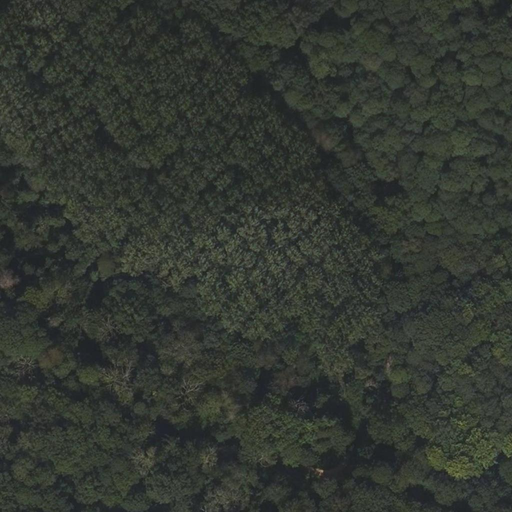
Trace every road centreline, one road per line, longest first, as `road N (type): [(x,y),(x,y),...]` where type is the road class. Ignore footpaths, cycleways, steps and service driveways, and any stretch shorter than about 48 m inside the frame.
road 1 (track): [(262,0),(374,163),(392,213),(383,417),(357,452),(325,474)]
road 2 (track): [(0,375),(325,474)]
